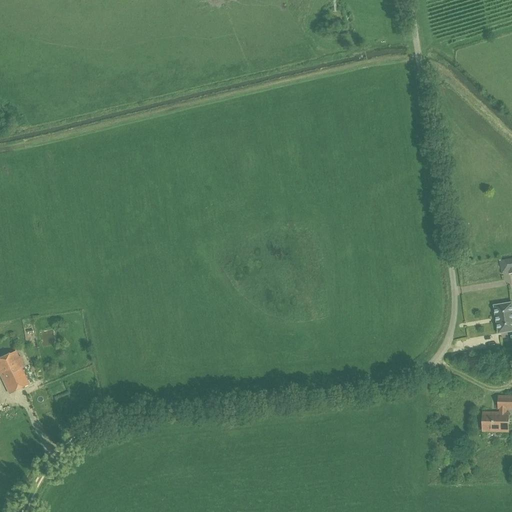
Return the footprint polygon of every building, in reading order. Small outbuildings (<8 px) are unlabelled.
[(509,274),(511,273),(511,258),(499,260),(501,275),(509,273),(509,274)] [(499,334),(511,331),(511,303),(494,306),(499,334)] [(42,336),(53,337),(54,324),(42,324),(42,336)] [(18,357),(16,351),(0,358),(0,374),(9,393),(29,384),(23,372),(25,371),(21,362),(23,361),(20,356),(18,357)] [(58,415),(48,383),(31,388),(40,420),(58,415)] [(511,408),(511,397),(499,397),(499,408),(500,409),(500,414),(483,413),(483,431),(508,432),(508,414),(506,414),(506,409),(511,408)] [(0,408),(0,438),(1,442),(29,437),(24,405),(0,408)] [(16,456),(25,453),(20,442),(12,446),(16,456)]
